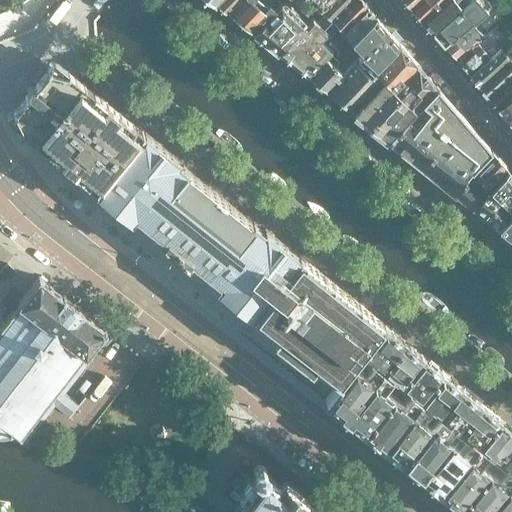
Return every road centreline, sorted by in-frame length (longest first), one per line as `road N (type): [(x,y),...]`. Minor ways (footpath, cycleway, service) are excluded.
road 1 (residential): [(511,408),(53,37)]
road 2 (unclassified): [(0,201),(381,511)]
road 3 (residential): [(179,0),(511,264)]
